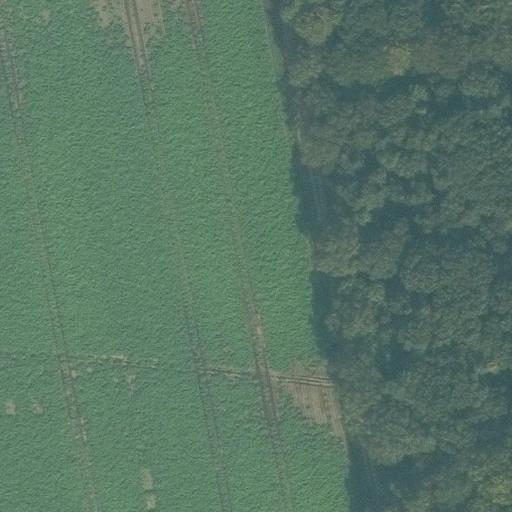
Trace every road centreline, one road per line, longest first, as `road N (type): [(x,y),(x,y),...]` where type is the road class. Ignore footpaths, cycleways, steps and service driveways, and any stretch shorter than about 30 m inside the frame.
road 1 (track): [(377,511),(281,0)]
road 2 (track): [(511,25),(290,47)]
